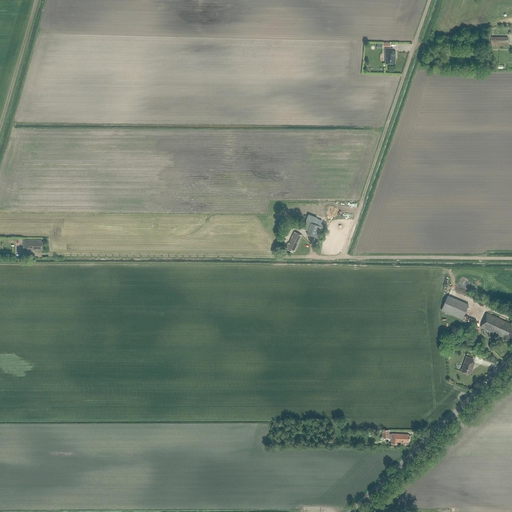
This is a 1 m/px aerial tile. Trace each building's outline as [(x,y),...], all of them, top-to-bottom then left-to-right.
[(486,34),(486,40),(490,40),(490,46),(507,46),(507,37),(490,37),(490,34),(486,34)] [(386,63),(394,63),(394,56),(395,56),(395,51),(393,51),(393,48),(385,48),(385,51),(386,51),(386,63)] [(320,225),(322,220),(316,218),(314,224),(310,222),(308,222),(306,228),(308,229),(306,234),(320,238),(324,227),(320,225)] [(302,235),(295,232),(289,243),(288,243),(286,247),(286,249),(293,252),(294,251),(295,251),(302,235)] [(43,249),(43,241),(41,241),(41,240),(24,239),(24,245),(27,245),(27,250),(37,250),(37,249),(43,249)] [(448,295),(441,310),(462,320),(469,305),(448,295)] [(511,324),(487,313),(480,327),(500,337),(500,336),(503,337),(502,339),(507,341),(508,339),(511,340),(511,324)] [(471,362),(472,359),(466,357),(465,361),(466,361),(462,372),(469,375),(472,368),(473,368),(474,364),(471,362)] [(391,440),(392,434),(389,434),(389,430),(383,430),(382,438),(391,439),(391,440)] [(409,441),(409,436),(408,436),(408,435),(392,434),(391,440),(391,444),(398,444),(398,442),(401,443),(401,442),(408,442),(408,441),(409,441)]
